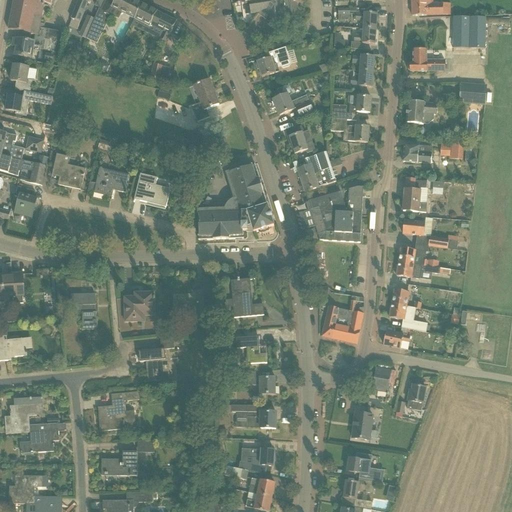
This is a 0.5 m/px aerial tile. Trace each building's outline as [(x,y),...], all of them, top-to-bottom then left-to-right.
[(38,36),(39,28),(44,3),(50,4),(50,0),(14,0),(8,30),(36,35),(38,36)] [(92,2),(92,0),(78,0),(71,18),(72,18),(70,25),(77,28),(89,0),(92,2)] [(134,20),(143,4),(134,0),(106,0),(101,10),(99,9),(87,39),(97,44),(111,15),(119,19),(122,14),(134,20)] [(231,0),(233,7),(250,5),(251,14),(263,13),(263,15),(267,18),(269,18),(270,22),(299,18),(297,0),(298,0),(231,0)] [(426,0),(411,0),(412,16),(427,16),(451,15),(450,4),(427,4),(426,0)] [(170,35),(177,22),(157,12),(143,4),(134,20),(150,28),(151,26),(163,32),(159,39),(166,42),(170,35)] [(364,21),(363,29),(376,30),(377,15),(364,14),(364,15),(356,14),(355,21),(364,21)] [(89,30),(94,18),(88,16),(83,28),(89,30)] [(486,18),(454,17),(453,49),(486,49),(486,18)] [(59,32),(44,29),(39,28),(38,36),(36,35),(34,44),(14,40),(12,47),(17,47),(15,56),(32,59),(34,52),(39,53),(37,63),(52,66),(54,53),(59,32)] [(362,44),(375,45),(376,30),(363,29),(363,37),(354,36),(354,42),(362,43),(362,44)] [(282,49),(274,51),(263,55),(264,60),(257,62),(258,64),(256,64),(258,70),(259,69),(262,78),(279,73),(278,68),(280,67),(282,69),(289,67),(291,65),(286,48),(282,49)] [(427,51),(413,51),(413,64),(410,64),(408,66),(408,70),(410,72),(427,73),(427,72),(445,72),(445,61),(427,60),(427,51)] [(54,53),(52,66),(59,67),(62,55),(54,53)] [(373,73),(374,58),(361,56),(361,58),(352,57),(352,63),(360,64),(359,72),(373,73)] [(327,64),(319,66),(321,74),(329,71),(327,64)] [(154,65),(151,78),(159,80),(167,82),(170,69),(162,67),(154,65)] [(37,70),(13,66),(11,81),(16,82),(15,90),(21,91),(31,93),(33,81),(35,82),(37,70)] [(372,88),(373,73),(359,72),(359,79),(351,79),(350,85),(358,86),(358,87),(372,88)] [(206,110),(219,105),(209,81),(195,87),(201,103),(191,107),(198,123),(209,118),(206,110)] [(487,86),(460,84),(459,105),(486,107),(487,86)] [(281,98),(273,101),(280,116),(297,109),(300,116),(313,111),(309,103),(307,96),(299,99),(291,103),(287,95),(289,94),(290,92),(291,90),(290,88),(288,87),(286,86),(277,90),(281,98)] [(158,98),(170,101),(171,94),(160,92),(158,98)] [(29,100),(28,101),(51,106),(52,98),(29,93),(28,100),(29,100)] [(23,98),(8,96),(6,111),(16,112),(15,115),(26,116),(28,101),(29,100),(28,100),(23,99),(23,98)] [(330,120),(347,121),(356,121),(357,113),(370,114),(371,98),(350,96),(350,104),(349,114),(336,113),(330,113),(330,120)] [(434,121),(434,115),(438,116),(439,105),(426,104),(426,103),(408,102),(406,124),(424,125),(428,126),(434,121)] [(347,127),(347,121),(330,120),(329,132),(344,133),(343,141),(347,142),(368,143),(369,128),(347,127)] [(295,155),(306,151),(307,154),(315,152),(309,131),(304,133),(302,126),(285,132),(288,142),(290,141),(295,155)] [(17,137),(0,132),(0,143),(12,147),(13,142),(16,143),(17,137)] [(41,154),(43,142),(34,140),(33,146),(27,145),(26,150),(41,154)] [(110,152),(113,144),(101,141),(99,149),(110,152)] [(12,147),(0,143),(0,155),(12,158),(13,153),(11,153),(12,147)] [(462,160),(463,145),(441,143),(440,156),(449,156),(449,160),(462,160)] [(432,148),(419,147),(404,145),(404,151),(402,152),(402,155),(403,156),(403,162),(418,164),(418,163),(431,164),(432,148)] [(327,152),(293,164),(298,179),(300,178),(305,192),(336,182),(331,169),(332,169),(327,152)] [(22,160),(12,158),(0,155),(0,171),(18,176),(22,160)] [(57,155),(52,173),(60,175),(58,185),(81,190),(85,170),(68,165),(70,158),(57,155)] [(37,165),(46,167),(48,158),(39,156),(37,165)] [(186,160),(174,157),(172,165),(184,168),(186,160)] [(42,187),(46,167),(37,165),(34,164),(30,184),(42,187)] [(198,214),(199,229),(199,237),(206,237),(206,240),(221,240),(222,240),(236,239),(236,236),(243,235),(243,231),(247,231),(247,229),(252,227),(254,232),(274,226),(268,207),(264,208),(263,202),(266,200),(262,187),(262,186),(257,172),(254,173),(252,166),(229,173),(226,174),(229,184),(234,199),(231,200),(229,202),(226,205),(225,207),(225,210),(208,210),(198,210),(199,214),(198,214)] [(100,169),(94,194),(112,198),(113,191),(125,193),(129,176),(100,169)] [(427,182),(415,181),(414,188),(412,188),(412,191),(405,191),(403,211),(426,213),(427,204),(420,203),(421,192),(420,192),(420,189),(427,189),(427,182)] [(147,202),(166,206),(170,190),(139,183),(135,200),(147,203),(147,202)] [(20,195),(14,214),(32,219),(37,199),(34,198),(35,192),(18,187),(16,194),(20,195)] [(349,190),(348,210),(362,212),(363,188),(358,187),(349,190)] [(360,243),(362,212),(348,210),(346,210),(341,192),(308,202),(320,241),(356,243),(360,243)] [(3,211),(0,209),(0,217),(8,220),(10,213),(7,212),(3,211)] [(404,221),(403,235),(424,237),(425,223),(404,221)] [(449,241),(449,240),(430,237),(429,247),(456,250),(457,242),(449,241)] [(413,265),(438,268),(439,262),(428,260),(428,261),(424,260),(425,254),(415,252),(416,251),(401,249),(399,263),(413,265)] [(413,265),(399,263),(397,277),(411,279),(420,280),(421,272),(439,275),(440,269),(438,268),(413,265)] [(23,304),(23,296),(22,278),(3,279),(3,276),(0,276),(0,297),(12,297),(13,300),(13,301),(14,301),(14,302),(15,303),(16,304),(17,304),(18,304),(19,305),(20,305),(23,304)] [(231,282),(232,292),(235,319),(254,317),(264,316),(263,306),(252,306),(250,280),(240,281),(240,279),(238,279),(238,281),(231,282)] [(394,290),(392,304),(407,307),(409,293),(394,290)] [(193,319),(204,319),(203,292),(192,292),(192,295),(173,296),(174,312),(181,312),(181,316),(182,318),(184,319),(185,320),(193,320),(193,319)] [(145,316),(155,316),(154,293),(143,293),(143,297),(124,298),(125,322),(145,322),(145,316)] [(93,340),(98,339),(98,330),(97,330),(97,313),(96,313),(95,294),(71,295),(72,306),(81,306),(81,331),(92,331),(93,340)] [(392,304),(389,318),(403,321),(401,329),(426,333),(428,324),(414,322),(416,309),(414,308),(407,307),(392,304)] [(347,342),(350,329),(333,325),(336,309),(329,307),(322,337),(347,342)] [(357,345),(364,314),(349,312),(347,324),(350,325),(350,329),(347,342),(357,345)] [(417,320),(424,321),(426,314),(419,312),(417,320)] [(458,325),(459,317),(453,316),(452,316),(450,324),(458,325)] [(156,329),(156,330),(156,338),(160,338),(164,337),(164,329),(164,328),(156,329)] [(400,349),(402,342),(409,343),(410,338),(403,336),(404,335),(386,332),(383,345),(400,349)] [(166,360),(165,350),(174,349),(173,336),(164,337),(160,338),(161,350),(139,352),(140,363),(148,362),(149,367),(146,367),(148,383),(165,382),(165,381),(170,381),(168,360),(166,360)] [(26,350),(25,340),(7,341),(7,337),(0,337),(0,362),(8,361),(8,358),(15,357),(15,358),(27,357),(26,350)] [(247,365),(267,364),(266,348),(259,348),(259,338),(249,338),(236,339),(237,349),(246,349),(247,365)] [(387,393),(391,371),(376,368),(372,390),(387,393)] [(391,371),(387,393),(387,395),(391,396),(396,372),(391,371)] [(248,382),(248,379),(248,373),(228,375),(228,387),(234,387),(234,383),(247,382),(248,382)] [(268,395),(276,395),(275,378),(260,379),(254,379),(254,386),(260,386),(260,395),(257,395),(257,403),(268,403),(268,395)] [(421,412),(423,404),(426,388),(413,386),(412,391),(410,391),(407,402),(408,402),(406,409),(414,411),(414,410),(421,412)] [(134,412),(126,412),(125,402),(139,400),(139,393),(112,395),(113,407),(98,408),(100,432),(110,431),(110,429),(115,429),(115,430),(126,429),(136,428),(134,412)] [(32,433),(32,426),(30,426),(30,416),(37,416),(36,399),(15,400),(17,400),(17,406),(10,407),(10,414),(12,414),(12,417),(5,418),(5,428),(8,428),(8,435),(32,433)] [(404,404),(398,403),(396,413),(402,415),(404,404)] [(261,407),(248,406),(231,406),(231,413),(247,414),(247,429),(276,430),(276,413),(261,413),(261,407)] [(368,440),(372,415),(355,413),(352,438),(368,440)] [(21,454),(54,452),(54,442),(59,441),(59,431),(57,431),(56,424),(32,426),(32,433),(34,433),(35,442),(21,443),(21,454)] [(138,448),(143,448),(143,451),(153,452),(153,443),(139,442),(138,448)] [(253,458),(252,466),(273,467),(274,451),(261,450),(252,450),(252,458),(253,458)] [(138,453),(123,453),(123,460),(102,460),(101,475),(119,475),(119,477),(137,477),(138,453)] [(356,460),(350,459),(348,472),(360,474),(359,479),(374,481),(375,473),(370,472),(372,456),(357,454),(356,460)] [(231,468),(248,472),(250,462),(245,461),(233,458),(231,468)] [(246,481),(248,472),(231,468),(226,467),(224,476),(246,481)] [(11,504),(36,504),(36,497),(34,497),(34,488),(42,488),(42,477),(15,477),(15,485),(17,485),(17,487),(10,487),(10,498),(12,498),(11,504)] [(252,479),(249,494),(258,496),(272,498),(275,484),(260,481),(252,479)] [(359,479),(358,484),(346,482),(344,498),(352,500),(351,506),(355,507),(364,508),(371,510),(372,502),(357,500),(358,492),(373,494),(376,481),(374,481),(359,479)] [(387,496),(395,498),(397,488),(392,487),(389,486),(387,496)] [(153,503),(153,493),(139,493),(139,503),(153,503)] [(268,511),(272,498),(258,496),(256,503),(247,501),(246,507),(255,509),(255,510),(264,511),(268,511)] [(60,504),(60,498),(36,497),(36,504),(38,504),(37,511),(62,511),(62,504),(60,504)] [(133,511),(134,501),(103,501),(103,510),(111,510),(110,511),(133,511)]
